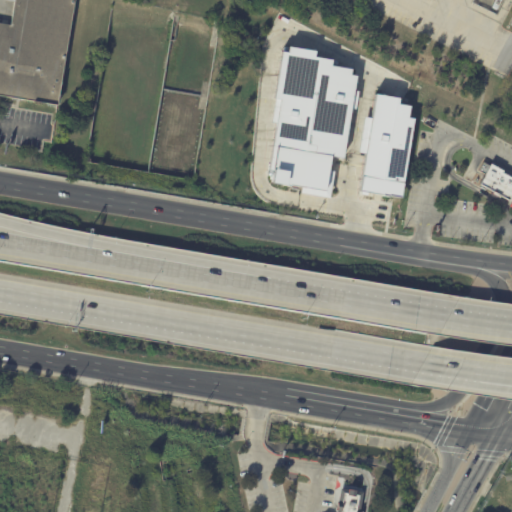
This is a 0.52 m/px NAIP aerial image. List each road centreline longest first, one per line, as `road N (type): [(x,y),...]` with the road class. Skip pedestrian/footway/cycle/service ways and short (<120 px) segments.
road 1 (secondary): [(511,268),(0,186)]
road 2 (motorway): [(0,294),(420,368)]
road 3 (motorway): [(447,319),(185,274)]
road 4 (secondary): [(0,353),(262,393)]
road 5 (secondary): [(375,412),(439,405),(459,393),(504,299),(489,275),(465,262)]
road 6 (motorway): [(185,274),(0,223)]
road 7 (motorway): [(185,274),(0,245)]
